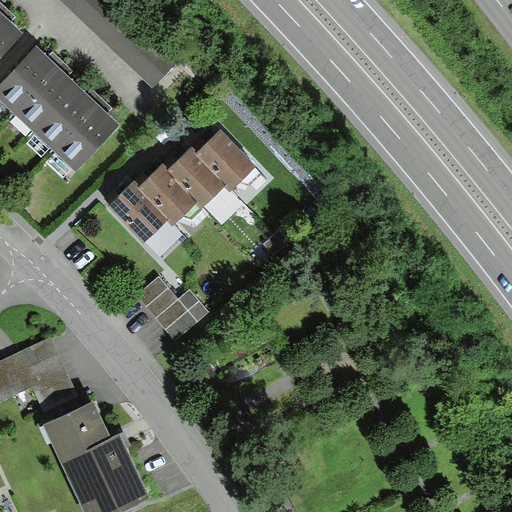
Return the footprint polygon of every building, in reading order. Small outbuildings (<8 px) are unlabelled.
[(112,0),(62,0),(153,86),(178,62),(112,0)] [(0,57),(24,32),(0,10),(0,57)] [(37,47),(0,86),(0,99),(76,170),(119,124),(37,47)] [(134,184),(110,206),(142,240),(171,214),(175,218),(198,197),(201,201),(225,178),(232,186),(253,165),(222,133),(199,155),(191,148),(167,171),(162,166),(138,189),(134,184)] [(163,274),(139,295),(181,342),(215,312),(194,289),(184,298),(163,274)] [(50,339),(0,362),(0,401),(32,387),(44,413),(78,398),(50,339)] [(96,403),(44,427),(83,511),(109,511),(140,498),(96,403)]
